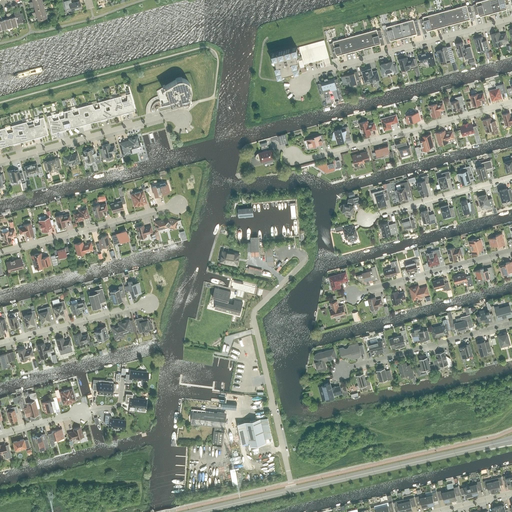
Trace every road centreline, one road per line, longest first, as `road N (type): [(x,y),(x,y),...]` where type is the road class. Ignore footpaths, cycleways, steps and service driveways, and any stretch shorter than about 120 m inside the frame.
road 1 (unclassified): [(292,490),(253,317),(303,260),(294,252),(278,255)]
road 2 (residential): [(511,102),(292,156)]
road 3 (residential): [(511,18),(313,72),(300,85)]
road 4 (tertiary): [(292,490),(503,442)]
road 5 (residential): [(0,251),(178,204)]
road 6 (residential): [(0,161),(175,115)]
road 7 (residential): [(511,323),(342,370)]
road 8 (residential): [(511,249),(354,294)]
road 9 (residential): [(0,342),(149,303)]
road 10 (residential): [(511,177),(366,218)]
